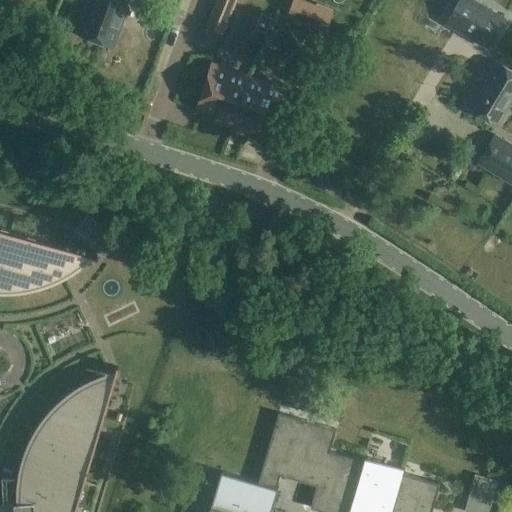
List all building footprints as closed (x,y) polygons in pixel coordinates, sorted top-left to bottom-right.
[(90,0),(78,35),(112,47),(119,30),(117,29),(120,20),(122,21),(125,12),(123,11),(126,0),(90,0)] [(218,0),(212,18),(227,24),(236,0),(218,0)] [(487,44),(504,16),(476,0),(457,0),(446,19),(487,44)] [(307,6),(301,22),(324,30),(329,15),(307,6)] [(470,107),(497,123),(511,97),(511,68),(498,60),(470,107)] [(212,65),(198,108),(234,120),(248,77),(212,65)] [(248,77),(234,120),(270,132),(285,89),(248,77)] [(511,145),(495,135),(479,163),(511,182),(511,145)] [(88,215),(76,231),(94,244),(106,230),(88,215)] [(53,242),(0,226),(0,287),(9,288),(28,286),(47,280),(65,272),(82,262),(62,256),(55,259),(53,254),(41,259),(38,254),(40,251),(43,241),(52,244),(53,242)] [(21,498),(15,502),(15,511),(75,511),(106,411),(104,411),(101,420),(90,416),(89,417),(85,412),(96,405),(104,377),(86,385),(70,395),(55,408),(43,424),(33,441),(26,459),(22,478),(21,498)] [(280,475),(307,483),(317,486),(314,496),(310,508),(324,511),(432,511),(440,484),(404,473),(405,468),(365,457),(364,461),(356,459),(330,452),(334,437),(336,430),(279,413),(258,482),(222,471),(209,511),(271,511),(279,488),(277,487),(280,475)] [(465,511),(487,511),(496,480),(476,474),(465,511)]
